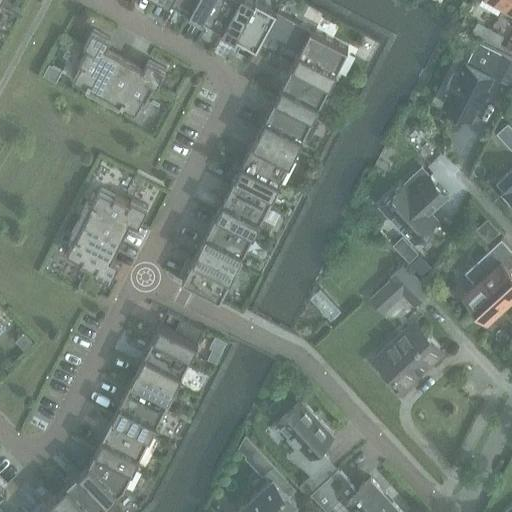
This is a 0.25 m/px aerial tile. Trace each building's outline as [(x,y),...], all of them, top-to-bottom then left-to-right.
[(169,0),(190,11),(196,0),(169,0)] [(196,0),(190,11),(223,29),(238,0),(196,0)] [(257,0),(238,0),(223,29),(256,48),(270,23),(277,11),(257,0)] [(511,10),(511,0),(505,0),(503,6),(511,10)] [(277,11),(270,23),(287,32),(304,42),(293,63),(330,83),(348,48),(310,29),(294,20),(277,11)] [(477,21),(473,29),(486,36),(490,28),(477,21)] [(499,43),(503,36),(490,28),(486,36),(499,43)] [(88,85),(86,89),(102,98),(123,60),(104,50),(111,39),(93,29),(84,45),(87,47),(79,61),(82,62),(73,77),(88,85)] [(443,103),(443,104),(470,117),(492,75),(488,73),(499,52),(478,41),(467,63),(465,61),(458,74),(453,71),(447,83),(446,86),(450,89),(443,103)] [(511,58),(499,52),(488,73),(492,75),(511,85),(511,58)] [(148,59),(142,71),(123,60),(102,98),(119,107),(121,103),(135,111),(144,96),(146,97),(154,84),(157,85),(166,69),(148,59)] [(293,63),(276,97),(313,116),(330,83),(293,63)] [(276,97),(259,130),(296,149),(313,116),(276,97)] [(511,125),(507,121),(494,133),(511,152),(511,125)] [(259,130),(242,163),(279,182),(296,149),(259,130)] [(242,163),(231,184),(268,203),(279,182),(242,163)] [(511,199),(511,169),(497,183),(504,190),(511,199)] [(435,205),(436,206),(448,195),(429,174),(411,191),(404,183),(379,205),(413,242),(416,240),(418,242),(427,233),(425,231),(437,220),(430,212),(431,211),(430,210),(429,211),(428,210),(435,204),(436,204),(435,205)] [(231,184),(217,212),(254,231),(268,203),(231,184)] [(91,202),(88,200),(79,218),(117,237),(127,218),(139,224),(148,206),(131,198),(130,201),(115,193),(114,195),(99,188),(91,202)] [(217,212),(200,245),(237,264),(254,231),(217,212)] [(486,217),(474,228),(487,241),(498,230),(486,217)] [(119,262),(107,256),(117,237),(79,218),(70,235),(74,237),(66,251),(81,259),(80,261),(95,268),(93,272),(110,280),(119,262)] [(419,253),(403,235),(393,244),(409,262),(419,253)] [(511,248),(502,237),(464,272),(475,284),(464,294),(487,319),(511,295),(511,270),(509,268),(511,265),(511,248)] [(200,245),(182,279),(220,299),(237,264),(200,245)] [(420,254),(410,262),(421,275),(431,266),(420,254)] [(428,290),(403,264),(389,277),(390,278),(370,297),(382,310),(402,291),(414,303),(428,290)] [(96,292),(102,280),(95,277),(89,289),(96,292)] [(167,310),(149,344),(187,363),(204,329),(167,310)] [(415,319),(374,356),(394,378),(391,381),(402,393),(415,381),(413,379),(443,350),(415,319)] [(24,332),(15,340),(24,349),(33,340),(24,332)] [(149,344),(138,365),(176,385),(187,363),(149,344)] [(138,365),(127,387),(165,406),(176,385),(138,365)] [(127,387),(113,414),(151,434),(165,406),(127,387)] [(319,448),(332,435),(301,401),(278,422),(290,435),(287,438),(295,446),(297,443),(309,456),(302,463),(312,474),(328,458),(319,448)] [(113,414),(96,447),(134,467),(151,434),(113,414)] [(238,446),(247,455),(257,447),(245,434),(238,446)] [(89,461),(79,471),(108,501),(124,486),(134,467),(96,447),(89,461)] [(285,511),(296,503),(281,487),(288,480),(273,464),(263,473),(270,480),(236,511),(285,511)] [(338,468),(311,493),(327,511),(343,495),(347,499),(358,511),(402,511),(370,477),(356,490),(349,482),(350,481),(338,468)] [(79,471),(57,493),(75,511),(97,511),(108,501),(79,471)] [(308,477),(299,486),(307,495),(310,493),(317,487),(308,477)] [(75,511),(57,493),(36,511),(75,511)]
